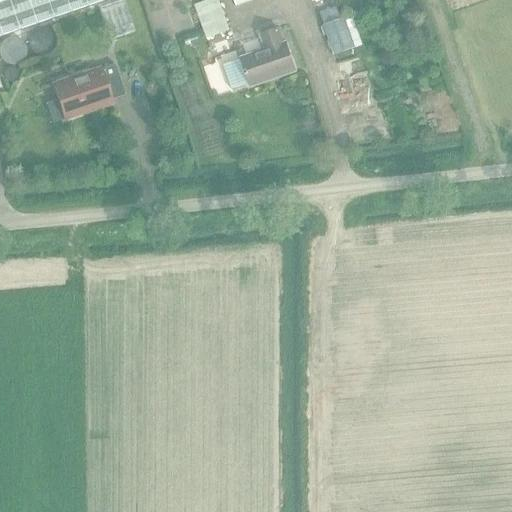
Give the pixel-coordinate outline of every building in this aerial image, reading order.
[(0,0),(0,37),(108,0),(0,0)] [(202,0),(191,4),(204,39),(227,31),(216,0),(202,0)] [(323,25),(334,55),(355,48),(344,17),(323,25)] [(287,42),(283,44),(278,28),(260,33),(266,50),(240,59),(250,87),(297,70),(287,42)] [(110,100),(124,95),(113,64),(99,69),(99,68),(52,85),(64,120),(85,112),(84,109),(110,100)]
